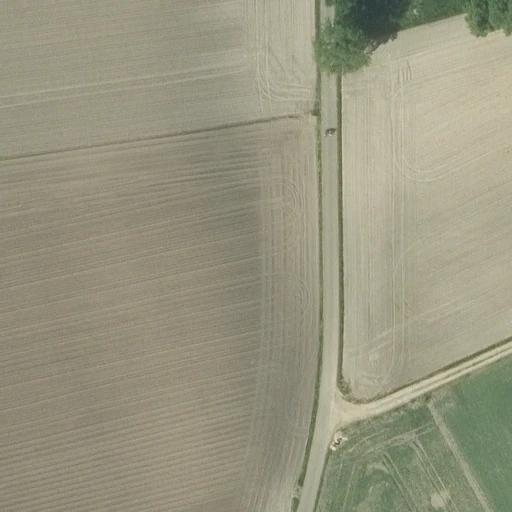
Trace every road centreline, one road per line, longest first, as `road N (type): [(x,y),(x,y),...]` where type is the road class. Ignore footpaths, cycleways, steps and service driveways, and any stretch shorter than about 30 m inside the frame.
road 1 (unclassified): [(325,0),(324,421),(301,511)]
road 2 (track): [(324,421),(388,405),(511,348)]
